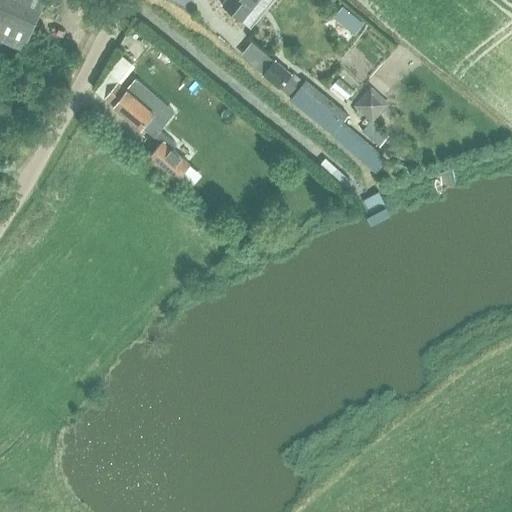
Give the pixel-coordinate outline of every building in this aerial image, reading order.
[(0,0),(0,38),(25,50),(48,0),(0,0)] [(225,0),(222,4),(250,27),(266,8),(258,2),(259,0),(225,0)] [(343,5),(334,17),(354,33),(363,22),(343,5)] [(250,38),(238,51),(254,66),(266,53),(250,38)] [(161,50),(157,55),(162,59),(166,54),(161,50)] [(114,69),(97,88),(142,128),(145,125),(163,141),(149,156),(176,180),(189,165),(190,164),(173,149),(178,143),(160,128),(175,110),(138,78),(129,88),(120,80),(135,64),(124,54),(112,68),(114,69)] [(275,60),(263,74),(280,88),(292,74),(275,60)] [(338,79),(331,88),(348,101),(348,100),(351,102),(356,94),(338,79)] [(306,80),(290,102),(324,130),(326,128),(334,135),(377,169),(387,156),(345,122),(349,117),(340,110),(341,109),(306,80)] [(371,94),(360,107),(373,118),(384,105),(371,94)] [(372,121),(362,132),(380,146),(389,136),(372,121)] [(378,193),(363,201),(368,210),(378,204),(386,206),(378,193)]
